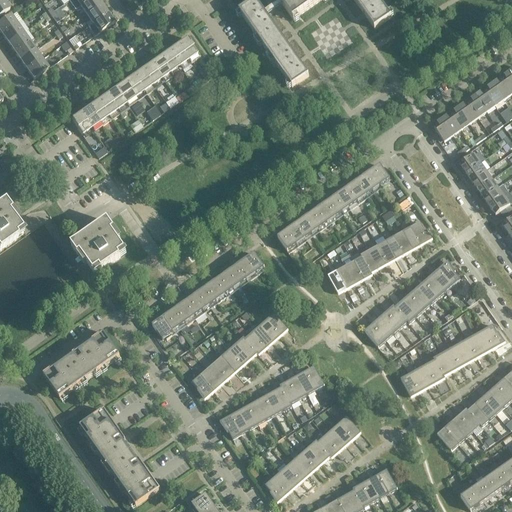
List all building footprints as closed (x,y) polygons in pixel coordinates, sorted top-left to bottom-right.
[(90,0),(72,0),(69,2),(76,11),(80,7),(90,0)] [(101,6),(97,0),(90,0),(80,7),(87,16),(101,6)] [(322,0),(278,0),(293,21),(322,0)] [(352,0),(361,11),(363,14),(374,30),(391,19),(377,0),(352,0)] [(0,17),(9,11),(3,1),(0,3),(0,17)] [(256,1),(239,13),(292,89),(309,77),(282,39),(283,39),(283,38),(282,39),(256,1)] [(108,15),(101,6),(87,16),(93,25),(108,15)] [(114,24),(108,15),(93,25),(99,34),(114,24)] [(0,23),(0,32),(2,36),(17,25),(10,16),(0,23)] [(23,34),(17,25),(2,36),(9,45),(23,34)] [(29,43),(23,34),(9,45),(15,53),(29,43)] [(197,55),(187,40),(181,44),(182,45),(179,47),(178,46),(177,46),(188,62),(197,55)] [(36,52),(29,43),(15,53),(21,62),(36,52)] [(188,62),(177,46),(172,50),(173,51),(170,53),(170,52),(169,53),(179,68),(188,62)] [(42,61),(36,52),(21,62),(27,71),(42,61)] [(179,68),(169,53),(163,56),(164,57),(161,59),(161,58),(160,59),(171,74),(179,68)] [(171,74),(160,59),(155,63),(153,65),(152,64),(151,65),(162,80),(171,74)] [(48,70),(42,61),(27,71),(34,80),(48,70)] [(162,80),(151,65),(146,69),(146,70),(144,72),(143,71),(142,71),(153,87),(162,80)] [(153,87),(142,71),(137,75),(138,76),(135,78),(134,77),(133,78),(144,93),(153,87)] [(204,77),(203,78),(208,84),(214,79),(209,73),(204,77)] [(511,95),(511,79),(509,76),(501,82),(511,96),(511,95)] [(144,93),(133,78),(128,81),(129,82),(126,84),(125,83),(125,84),(135,99),(144,93)] [(193,86),(196,92),(204,86),(201,80),(193,86)] [(511,96),(501,82),(493,87),(503,102),(511,96)] [(135,99),(125,84),(119,87),(120,88),(117,90),(117,89),(116,90),(126,105),(135,99)] [(503,102),(493,87),(484,93),(495,108),(503,102)] [(126,105),(116,90),(111,94),(108,96),(107,96),(118,111),(126,105)] [(175,100),(179,104),(187,98),(184,93),(175,100)] [(495,108),(484,93),(476,99),(486,114),(495,108)] [(118,111),(107,96),(102,100),(102,101),(100,103),(99,102),(98,102),(109,118),(118,111)] [(166,105),(170,111),(178,105),(174,99),(166,105)] [(486,114),(476,99),(468,105),(478,120),(486,114)] [(109,118),(98,102),(93,106),(93,107),(91,109),(90,108),(89,109),(100,124),(109,118)] [(131,110),(137,118),(144,113),(138,105),(131,110)] [(478,120),(468,105),(459,111),(470,126),(478,120)] [(165,106),(160,110),(163,115),(169,111),(165,106)] [(100,124),(89,109),(84,112),(85,113),(82,115),(81,114),(80,115),(91,130),(100,124)] [(155,109),(147,115),(152,123),(160,118),(155,109)] [(470,126),(459,111),(451,117),(461,132),(470,126)] [(91,130),(80,115),(79,116),(80,116),(77,118),(77,117),(71,121),(82,136),(91,130)] [(461,132),(451,117),(443,123),(453,138),(461,132)] [(453,138),(443,123),(434,129),(444,144),(453,138)] [(95,155),(95,156),(99,161),(103,158),(99,152),(95,155)] [(460,166),(466,175),(480,164),(474,156),(460,166)] [(486,173),(480,164),(466,175),(472,183),(486,173)] [(380,167),(370,175),(369,175),(379,189),(380,191),(388,186),(388,185),(387,186),(386,184),(390,182),(382,170),(380,167)] [(492,181),(486,173),(472,183),(477,191),(492,181)] [(369,174),(363,179),(373,194),(379,189),(369,175),(370,175),(369,174)] [(373,194),(363,179),(357,184),(367,198),(373,194)] [(498,189),(492,181),(477,191),(483,200),(498,189)] [(367,198),(357,184),(348,190),(359,206),(362,203),(364,205),(367,203),(365,201),(368,199),(367,198)] [(503,186),(498,189),(483,200),(489,208),(509,194),(503,186)] [(359,206),(348,190),(339,196),(349,210),(348,211),(349,212),(359,206)] [(511,205),(511,199),(509,194),(489,208),(495,217),(511,205)] [(349,210),(339,196),(332,201),(342,215),(348,211),(349,210)] [(342,215),(332,201),(326,205),(336,220),(336,219),(342,215)] [(11,213),(4,203),(0,205),(0,252),(8,247),(8,246),(17,240),(16,238),(22,233),(9,214),(11,213)] [(336,220),(326,205),(317,211),(328,227),(337,221),(336,219),(336,220)] [(328,227),(317,211),(308,218),(318,232),(319,234),(328,227)] [(359,219),(362,224),(367,221),(364,216),(359,219)] [(318,232),(308,218),(302,222),(312,237),(318,232)] [(511,219),(502,226),(508,235),(511,232),(511,219)] [(114,232),(107,222),(92,233),(93,235),(88,238),(87,236),(71,248),(78,257),(79,257),(81,256),(94,274),(100,270),(102,272),(121,259),(119,257),(125,253),(112,234),(114,232)] [(312,237),(302,222),(295,227),(306,241),(312,237)] [(420,224),(411,229),(422,248),(433,242),(425,231),(424,232),(420,224)] [(306,241),(295,227),(287,233),(298,249),(307,242),(306,241)] [(422,248),(411,229),(403,234),(413,253),(422,248)] [(298,249),(287,233),(277,239),(289,255),(298,249)] [(413,253),(403,234),(394,238),(405,257),(413,253)] [(405,257),(394,238),(386,243),(397,262),(405,257)] [(345,245),(344,246),(346,251),(348,250),(348,251),(353,248),(351,245),(350,246),(349,242),(345,244),(345,245)] [(397,262),(386,243),(378,248),(388,267),(397,262)] [(388,267),(378,248),(369,253),(380,271),(388,267)] [(380,271),(369,253),(360,257),(362,259),(371,276),(380,271)] [(266,271),(255,255),(245,262),(257,278),(266,271)] [(362,259),(353,264),(364,283),(367,281),(365,279),(371,276),(362,259)] [(257,278),(245,262),(237,268),(247,282),(246,283),(247,284),(257,278)] [(448,263),(441,270),(438,272),(453,288),(460,281),(455,275),(455,274),(448,263)] [(364,283),(353,264),(345,269),(355,287),(364,283)] [(247,282),(237,268),(230,273),(240,287),(246,283),(247,282)] [(355,287),(345,269),(337,273),(347,292),(355,287)] [(453,288),(438,272),(431,278),(445,294),(453,288)] [(240,287),(230,273),(224,277),(234,291),(235,291),(240,287)] [(347,292),(337,273),(328,278),(338,297),(347,292)] [(234,291),(224,277),(215,283),(226,299),(236,293),(235,291),(234,291)] [(445,294),(431,278),(424,284),(438,301),(445,294)] [(226,299),(215,283),(206,289),(216,304),(217,306),(226,299)] [(438,301),(424,284),(417,291),(431,307),(438,301)] [(216,304),(206,289),(200,294),(210,308),(216,304)] [(431,307),(417,291),(410,297),(424,313),(431,307)] [(210,308),(200,294),(193,299),(203,313),(204,313),(210,308)] [(424,313),(410,297),(402,303),(416,319),(424,313)] [(203,313),(193,299),(184,305),(196,321),(205,314),(204,313),(203,313)] [(416,319),(402,303),(395,310),(408,324),(407,324),(409,326),(416,319)] [(196,321),(184,305),(176,311),(186,326),(185,326),(186,327),(196,321)] [(408,324),(395,310),(390,314),(389,312),(386,315),(400,331),(407,324),(408,324)] [(186,326),(176,311),(169,316),(179,330),(185,326),(186,326)] [(400,331),(386,315),(379,321),(393,337),(400,331)] [(179,330),(169,316),(163,320),(173,335),(173,334),(179,330)] [(288,332),(274,316),(267,323),(281,339),(288,332)] [(163,320),(152,328),(154,331),(162,342),(166,339),(167,341),(166,341),(167,342),(175,336),(173,334),(173,335),(163,320)] [(393,337),(379,321),(372,327),(386,343),(393,337)] [(281,339),(267,323),(259,329),(273,345),(281,339)] [(386,343),(372,327),(364,334),(378,350),(386,343)] [(493,328),(484,332),(494,351),(505,345),(498,334),(497,335),(493,328)] [(273,345),(259,329),(252,335),(266,351),(273,345)] [(494,351),(484,332),(476,337),(486,356),(494,351)] [(103,334),(92,342),(83,348),(100,372),(120,358),(103,334)] [(252,335),(245,341),(245,342),(258,356),(262,352),(264,353),(266,351),(252,335)] [(486,356),(476,337),(467,342),(478,360),(486,356)] [(244,340),(236,346),(250,363),(258,356),(245,342),(245,341),(244,340)] [(478,360),(467,342),(459,346),(469,365),(478,360)] [(250,363),(236,346),(229,353),(243,369),(250,363)] [(469,365),(459,346),(450,351),(461,370),(469,365)] [(100,372),(83,348),(77,352),(79,354),(65,364),(64,362),(63,362),(80,386),(100,372)] [(461,370),(450,351),(442,356),(453,375),(461,370)] [(243,369),(229,353),(222,359),(236,375),(243,369)] [(453,375),(442,356),(433,361),(434,363),(435,362),(444,379),(453,375)] [(236,375),(222,359),(214,365),(228,382),(236,375)] [(80,386),(63,362),(43,376),(60,400),(80,386)] [(435,362),(434,363),(426,367),(437,386),(439,384),(438,382),(444,379),(435,362)] [(228,382),(214,365),(207,372),(221,388),(228,382)] [(437,386),(426,367),(418,372),(428,391),(437,386)] [(325,388),(315,371),(309,374),(308,372),(306,374),(316,393),(325,388)] [(221,388),(207,372),(200,378),(214,394),(221,388)] [(428,391),(418,372),(409,377),(420,395),(428,391)] [(316,393),(306,374),(297,379),(308,397),(316,393)] [(420,395),(409,377),(400,381),(411,400),(420,395)] [(214,394),(200,378),(192,385),(198,391),(197,392),(205,402),(214,394)] [(308,397),(297,379),(289,383),(299,402),(308,397)] [(511,402),(511,390),(504,381),(497,388),(511,404),(511,402)] [(299,402),(289,383),(286,385),(287,387),(281,390),(291,407),(291,406),(299,402)] [(511,404),(497,388),(490,394),(504,410),(511,404)] [(291,407),(281,390),(273,395),(283,413),(292,408),(291,406),(291,407)] [(504,410),(490,394),(482,400),(496,416),(504,410)] [(283,413),(273,395),(264,399),(275,418),(283,413)] [(275,418),(264,399),(256,404),(266,423),(275,418)] [(496,416),(482,400),(475,407),(489,423),(496,416)] [(266,423),(256,404),(248,409),(258,427),(266,423)] [(489,423),(475,407),(468,413),(480,428),(482,429),(489,423)] [(258,427),(248,409),(239,413),(250,432),(258,427)] [(80,429),(94,449),(118,432),(104,412),(80,429)] [(250,432),(239,413),(231,418),(241,437),(250,432)] [(480,428),(468,413),(463,417),(461,416),(459,418),(473,434),(480,428)] [(241,437),(231,418),(220,424),(227,435),(228,434),(233,442),(241,437)] [(473,434),(459,418),(452,424),(466,440),(473,434)] [(361,435),(347,419),(339,426),(353,442),(361,435)] [(466,440),(452,424),(445,430),(459,447),(466,440)] [(353,442),(339,426),(332,432),(346,448),(353,442)] [(459,447),(445,430),(437,437),(451,453),(459,447)] [(122,438),(118,432),(94,449),(108,469),(130,453),(120,439),(122,438)] [(346,448),(332,432),(325,438),(339,455),(346,448)] [(325,438),(318,445),(330,459),(335,455),(337,457),(339,455),(325,438)] [(490,439),(485,443),(489,448),(495,444),(490,439)] [(316,443),(309,450),(323,466),(330,459),(318,445),(316,443)] [(323,466),(309,450),(302,456),(316,472),(323,466)] [(140,467),(130,453),(108,469),(122,489),(146,472),(142,466),(140,467)] [(316,472),(302,456),(294,462),(308,478),(316,472)] [(308,478),(294,462),(287,469),(301,485),(308,478)] [(508,463),(499,470),(510,486),(511,484),(511,469),(509,465),(508,463)] [(301,485),(287,469),(280,475),(294,491),(301,485)] [(510,486),(499,470),(490,477),(491,478),(501,492),(510,486)] [(160,492),(146,472),(122,489),(136,509),(160,492)] [(387,472),(381,476),(378,477),(389,496),(398,491),(387,472)] [(294,491),(280,475),(273,481),(287,497),(294,491)] [(389,496),(378,477),(370,482),(380,501),(389,496)] [(491,478),(485,482),(495,496),(501,492),(491,478)] [(287,497),(273,481),(265,488),(271,494),(270,495),(277,506),(287,497)] [(380,501),(370,482),(361,487),(372,505),(380,501)] [(485,482),(479,486),(479,487),(489,501),(495,496),(485,482)] [(478,485),(469,491),(480,507),(489,501),(479,487),(479,486),(478,485)] [(372,505),(361,487),(359,488),(360,490),(354,493),(363,510),(364,510),(372,505)] [(473,511),(480,507),(469,491),(459,498),(469,511),(473,511)] [(363,510),(354,493),(345,498),(353,511),(364,511),(365,511),(364,510),(363,510)] [(197,495),(186,503),(192,511),(206,511),(213,507),(206,496),(203,498),(200,500),(197,495)] [(353,511),(345,498),(337,503),(342,511),(353,511)] [(342,511),(337,503),(329,507),(331,511),(342,511)]
